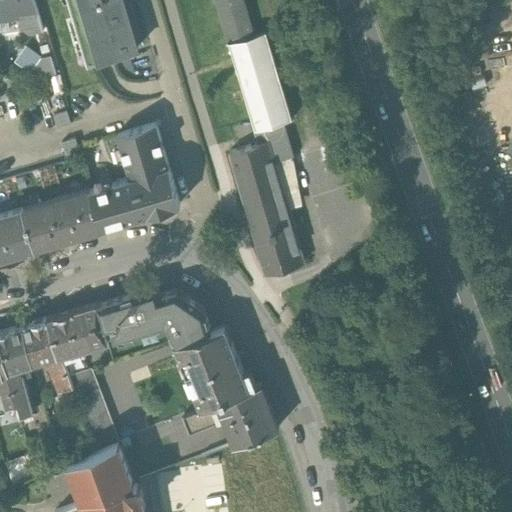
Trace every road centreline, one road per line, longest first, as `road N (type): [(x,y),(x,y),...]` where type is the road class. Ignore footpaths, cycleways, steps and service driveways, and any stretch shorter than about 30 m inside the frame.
road 1 (secondary): [(350,0),(511,450)]
road 2 (tertiary): [(183,258),(255,315),(297,397),(330,511)]
road 3 (residential): [(147,0),(201,201),(183,258)]
road 4 (tertiary): [(160,255),(0,300)]
